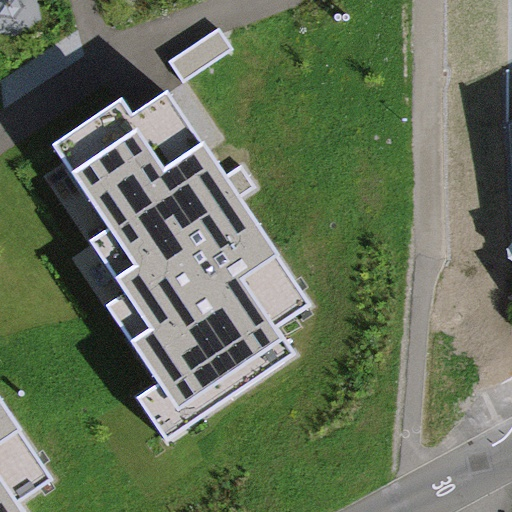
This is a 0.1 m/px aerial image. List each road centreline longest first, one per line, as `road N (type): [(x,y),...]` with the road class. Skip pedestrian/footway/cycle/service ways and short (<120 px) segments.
road 1 (track): [(427,0),(413,505)]
road 2 (residential): [(400,511),(511,454)]
